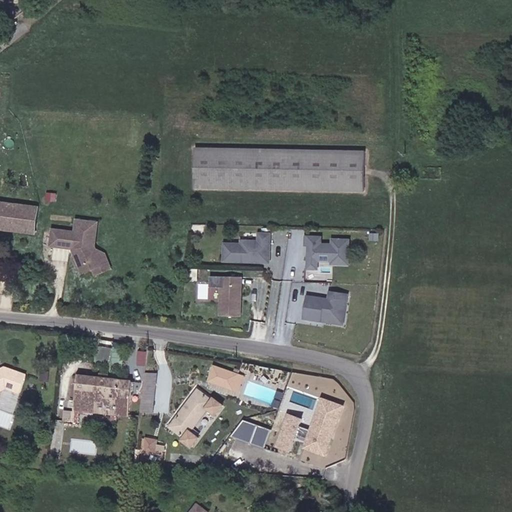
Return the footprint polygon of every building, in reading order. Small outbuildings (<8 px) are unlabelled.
[(196,186),(364,187),(365,153),(196,151),(196,186)] [(422,181),(446,181),(446,167),(423,167),(422,181)] [(0,225),(34,230),(37,205),(0,199),(0,225)] [(98,256),(93,246),(97,222),(76,219),(74,231),(51,227),(49,243),(73,247),(76,251),(72,256),(77,266),(78,265),(83,274),(92,269),(102,264),(98,256)] [(270,258),(271,233),(259,233),(259,240),(244,240),(244,244),(227,243),(226,261),(244,262),(244,258),(258,258),(258,262),(264,262),(264,258),(270,258)] [(321,240),(306,239),(305,248),(311,248),(311,256),(308,256),(308,265),(317,265),(317,264),(332,264),(332,266),(348,266),(349,242),(333,242),(332,247),(321,247),(321,240)] [(103,253),(98,256),(102,264),(92,269),(96,276),(111,268),(103,253)] [(243,274),(222,273),(221,312),(242,313),(243,274)] [(308,296),(304,319),(322,322),(322,318),(335,320),(342,315),(344,303),(347,303),(348,295),(331,292),(330,300),(308,296)] [(322,318),(322,322),(344,325),(347,303),(344,303),(342,315),(335,320),(322,318)] [(141,349),(139,363),(147,364),(149,350),(141,349)] [(215,376),(238,386),(245,368),(239,366),(237,370),(220,363),(215,376)] [(0,394),(3,389),(7,386),(20,392),(28,375),(6,366),(0,368),(0,394)] [(166,412),(167,400),(159,399),(160,372),(147,371),(144,411),(166,412)] [(77,382),(133,390),(134,383),(78,377),(77,382)] [(118,413),(131,415),(133,390),(77,382),(74,408),(96,410),(97,400),(119,403),(118,413)] [(202,434),(194,428),(213,405),(220,410),(228,399),(221,393),(218,396),(204,385),(174,425),(187,435),(185,438),(193,444),(202,434)] [(319,396),(304,449),(329,456),(344,403),(319,396)] [(96,410),(118,413),(119,403),(97,400),(96,410)] [(292,450),(299,415),(286,412),(278,447),(292,450)] [(243,417),(236,436),(267,447),(273,428),(243,417)] [(144,449),(155,450),(156,438),(151,438),(152,433),(145,433),(144,449)]
